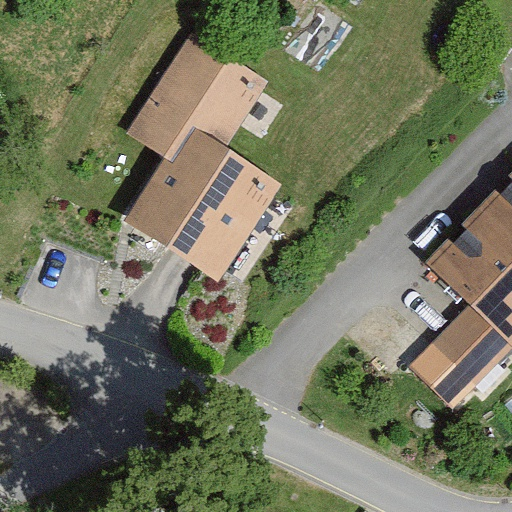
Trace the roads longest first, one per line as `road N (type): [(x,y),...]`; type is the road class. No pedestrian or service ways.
road 1 (residential): [(411,511),(187,398)]
road 2 (unclassified): [(187,398),(0,496)]
road 3 (residential): [(187,398),(0,325)]
